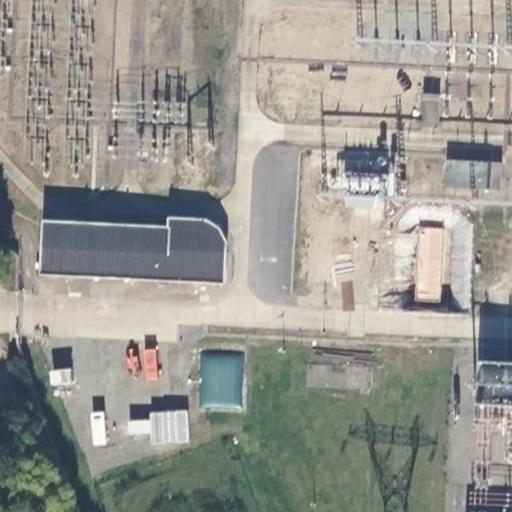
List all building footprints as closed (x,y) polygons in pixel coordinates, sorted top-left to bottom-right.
[(442,95),(423,94),(421,127),(440,128),(442,95)] [(382,155),(344,153),(343,190),(381,191),(382,155)] [(504,163),(448,160),(446,188),(490,190),(491,181),(503,181),(504,163)] [(378,212),(379,195),(345,194),(344,211),(378,212)] [(43,279),(226,288),(228,246),(221,230),(209,223),(171,220),(172,230),(48,224),(43,279)] [(442,302),(447,228),(419,226),(413,300),(442,302)] [(341,281),(341,309),(352,309),(352,282),(341,281)] [(145,381),(160,378),(154,348),(139,350),(145,381)] [(241,407),(243,355),(201,353),(199,406),(241,407)] [(511,362),(477,361),(475,430),(511,431),(511,362)] [(48,370),(49,385),(72,384),(71,368),(48,370)] [(311,368),(309,383),(338,388),(340,373),(311,368)] [(93,446),(106,445),(103,411),(90,412),(93,446)] [(188,411),(151,411),(151,444),(188,444),(188,411)] [(149,419),(126,422),(128,435),(151,432),(149,419)] [(511,511),(511,497),(468,496),(467,511),(511,511)]
